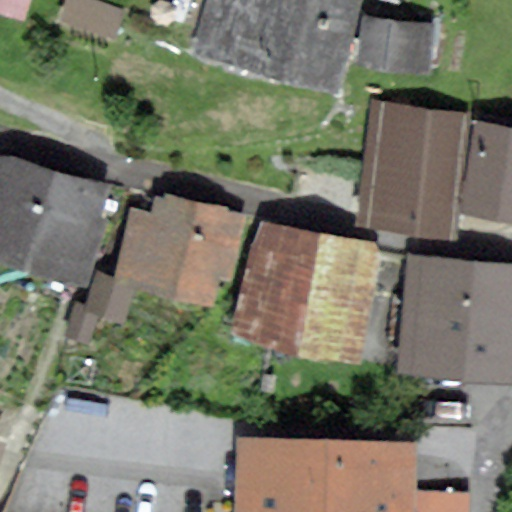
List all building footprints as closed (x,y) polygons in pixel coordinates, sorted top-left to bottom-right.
[(0,0),(0,7),(19,14),(23,0),(0,0)] [(211,0),(199,48),(333,83),(355,0),(211,0)] [(365,16),(359,61),(429,70),(435,26),(365,16)] [(379,104),(366,223),(450,232),(463,113),(379,104)] [(511,127),(481,123),(469,207),(511,213),(511,127)] [(106,191),(0,158),(0,250),(80,275),(106,191)] [(154,214),(136,210),(120,272),(211,294),(216,274),(226,276),(241,216),(158,196),(154,214)] [(259,221),(233,335),(349,361),(375,246),(259,221)] [(511,268),(413,260),(404,364),(511,373),(511,268)] [(247,446),(245,511),(404,511),(406,449),(247,446)]
